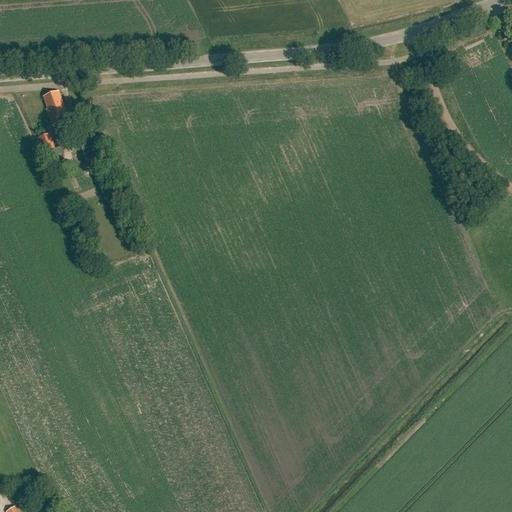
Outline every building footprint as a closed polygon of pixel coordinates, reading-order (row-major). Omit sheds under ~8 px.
[(51,127),(70,121),(66,111),(64,112),(57,93),(42,99),(46,111),(45,112),(51,127)] [(50,135),(37,139),(42,154),(49,152),(52,159),(64,155),(62,147),(55,150),(50,135)] [(102,164),(94,168),(96,173),(105,170),(102,164)] [(102,194),(110,191),(107,184),(99,187),(102,194)] [(104,262),(110,260),(107,252),(101,254),(104,262)]
